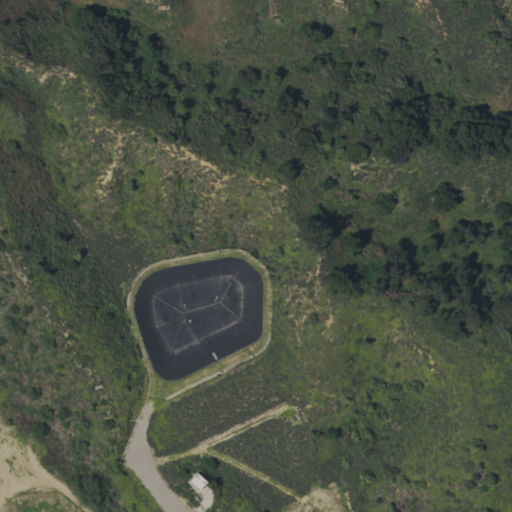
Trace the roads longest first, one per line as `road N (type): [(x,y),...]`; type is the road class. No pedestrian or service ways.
road 1 (track): [(155,392),(129,310),(144,274),(231,255),(264,282),(262,345),(180,389),(155,392),(136,452),(168,511)]
road 2 (track): [(141,461),(206,456),(294,496),(331,501),(339,511)]
